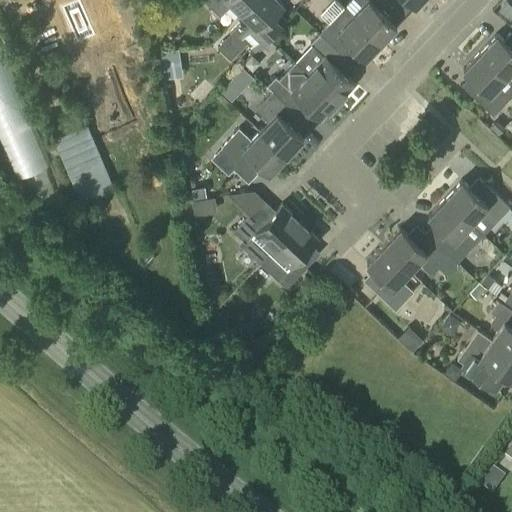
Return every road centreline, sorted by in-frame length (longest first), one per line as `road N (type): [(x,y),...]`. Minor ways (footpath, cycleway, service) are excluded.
road 1 (primary): [(255,511),(0,294)]
road 2 (residential): [(368,207),(327,169),(482,0)]
